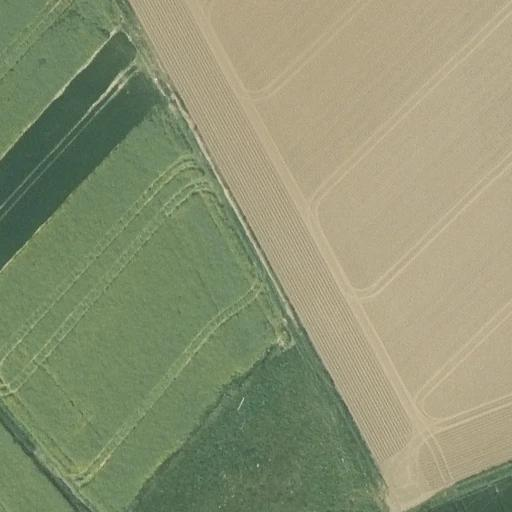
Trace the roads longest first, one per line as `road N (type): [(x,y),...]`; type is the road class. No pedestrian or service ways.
road 1 (track): [(120,0),(392,511)]
road 2 (track): [(0,404),(91,511)]
